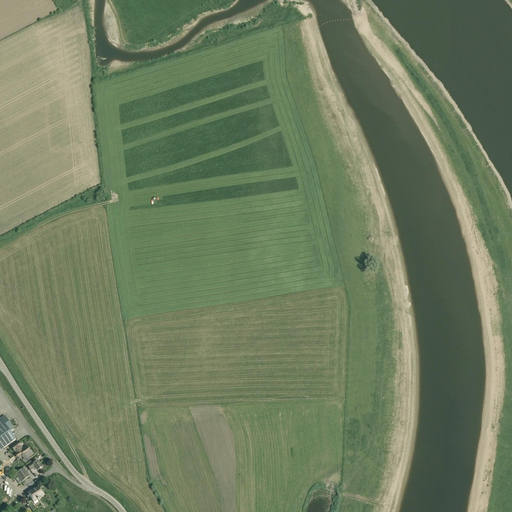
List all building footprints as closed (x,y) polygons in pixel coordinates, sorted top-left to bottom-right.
[(0,451),(15,440),(10,432),(14,429),(5,417),(1,420),(4,424),(0,426),(0,451)] [(18,443),(11,448),(14,452),(15,452),(17,454),(15,455),(18,460),(25,455),(27,458),(32,454),(27,447),(22,450),(21,447),(18,443)] [(27,466),(31,471),(35,468),(37,471),(42,468),(38,461),(33,465),(31,463),(27,466)] [(16,475),(18,478),(22,483),(30,477),(24,469),(16,475)] [(45,503),(41,498),(45,496),(39,488),(36,490),(35,489),(28,494),(32,500),(28,503),(33,511),(45,503)]
